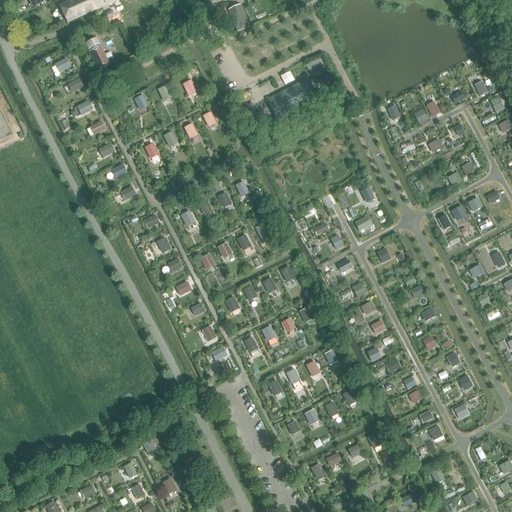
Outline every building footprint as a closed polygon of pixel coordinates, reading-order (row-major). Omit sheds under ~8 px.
[(102,8),(98,0),(72,0),(60,6),(67,23),(102,8)] [(240,6),(229,10),(238,32),(249,27),(240,6)] [(96,39),(85,44),(98,71),(109,65),(96,39)] [(66,60),(55,65),(59,72),(70,67),(66,60)] [(79,80),(68,86),(72,92),(83,87),(79,80)] [(316,100),(308,85),(307,81),(268,101),(278,120),(316,100)] [(190,82),(183,85),(188,96),(195,92),(190,82)] [(482,82),(474,86),(478,93),(485,89),(482,82)] [(165,87),(158,90),(161,95),(164,102),(171,98),(165,87)] [(450,98),(454,105),(464,100),(460,93),(450,98)] [(142,97),(135,100),(140,111),(147,108),(142,97)] [(497,98),(489,102),(495,113),(503,109),(497,98)] [(88,103),(78,108),(81,115),(92,110),(88,103)] [(433,103),(425,107),(431,118),(439,114),(433,103)] [(252,104),(241,109),(248,122),(249,121),(250,121),(255,132),(266,126),(257,108),(255,109),(252,104)] [(400,117),(395,107),(387,111),(392,121),(400,117)] [(211,113),(204,117),(209,127),(216,124),(211,113)] [(414,119),(417,125),(427,120),(423,115),(414,119)] [(493,115),(483,120),(485,124),(496,119),(493,115)] [(508,121),(498,126),(502,134),(511,129),(508,121)] [(101,123),(91,129),(94,136),(105,130),(101,123)] [(192,125),(185,128),(191,139),(198,135),(192,125)] [(464,135),(460,126),(453,129),(457,138),(464,135)] [(277,128),(269,132),(274,144),(281,140),(278,132),(277,128)] [(395,128),(390,130),(395,141),(400,138),(395,128)] [(172,133),(165,137),(170,148),(177,144),(172,133)] [(442,149),(438,141),(427,146),(432,154),(442,149)] [(412,144),(402,149),(404,155),(415,150),(412,144)] [(110,145),(100,151),(103,158),(114,152),(110,145)] [(153,145),(146,148),(151,159),(158,155),(153,145)] [(475,152),(470,155),(477,168),(482,166),(475,152)] [(474,172),(470,163),(461,168),(465,177),(474,172)] [(123,166),(112,172),(116,179),(126,174),(123,166)] [(462,181),(457,173),(447,179),(451,187),(462,181)] [(367,185),(365,180),(358,184),(360,188),(367,185)] [(420,182),(415,184),(419,191),(423,189),(420,182)] [(243,183),(236,187),(241,197),(248,194),(243,183)] [(132,189),(121,194),(125,201),(135,195),(132,189)] [(368,189),(360,193),(365,204),(373,200),(368,189)] [(500,198),(496,192),(487,197),(490,204),(500,198)] [(225,195),(218,198),(224,209),(231,205),(225,195)] [(476,199),(467,204),(471,213),(481,208),(476,199)] [(206,202),(199,205),(205,216),(212,212),(206,202)] [(363,206),(350,212),(353,217),(365,211),(363,206)] [(461,208),(451,213),(455,221),(465,216),(461,208)] [(189,213),(182,216),(187,227),(194,224),(189,213)] [(445,216),(437,220),(443,231),(451,227),(445,216)] [(155,217),(144,222),(148,229),(159,223),(155,217)] [(372,227),(368,218),(356,224),(361,233),(372,227)] [(489,220),(478,226),(481,232),(492,226),(489,220)] [(317,236),(329,230),(326,223),(314,229),(317,236)] [(264,226),(256,229),(262,240),(269,236),(264,226)] [(246,237),(239,240),(244,251),(251,247),(246,237)] [(337,237),(330,241),(335,251),(343,247),(337,237)] [(457,237),(448,241),(450,246),(460,241),(457,237)] [(165,240),(158,243),(163,253),(170,250),(165,240)] [(227,244),(219,248),(225,259),(232,255),(227,244)] [(381,261),(389,256),(386,249),(377,254),(381,261)] [(497,269),(504,265),(498,254),(492,258),(497,269)] [(209,256),(202,259),(207,270),(215,266),(209,256)] [(337,266),(341,273),(352,267),(348,260),(337,266)] [(178,261),(169,265),(173,272),(182,268),(178,261)] [(473,280),(484,274),(479,266),(469,272),(473,280)] [(289,269),(281,272),(287,283),(294,279),(289,269)] [(400,269),(395,272),(398,277),(403,275),(400,269)] [(331,273),(325,276),(331,288),(337,285),(331,273)] [(407,287),(415,282),(412,277),(404,282),(407,287)] [(271,280),(264,283),(269,294),(276,290),(271,280)] [(511,280),(503,286),(507,293),(511,289),(511,280)] [(187,284),(177,289),(180,296),(191,291),(187,284)] [(361,284),(353,288),(357,298),(366,293),(361,284)] [(251,287),(244,291),(250,301),(256,298),(251,287)] [(415,298),(424,294),(420,287),(411,291),(415,298)] [(350,290),(341,295),(344,300),(352,295),(350,290)] [(479,304),(487,300),(485,296),(477,300),(479,304)] [(234,298),(226,302),(232,313),(239,309),(234,298)] [(371,303),(361,308),(364,314),(374,309),(371,303)] [(201,305),(191,309),(195,316),(204,312),(201,305)] [(307,309),(300,312),(306,323),(313,320),(307,309)] [(435,314),(432,309),(421,314),(424,320),(435,314)] [(289,320),(282,324),(287,332),(294,329),(289,320)] [(381,321),(371,327),(374,333),(384,328),(381,321)] [(210,328),(203,331),(208,342),(215,338),(210,328)] [(270,328),(263,331),(268,342),(275,338),(270,328)] [(427,349),(436,344),(431,336),(422,340),(427,349)] [(390,337),(382,341),(385,347),(393,343),(390,337)] [(252,339),(245,342),(250,353),(257,349),(252,339)] [(367,353),(371,361),(380,356),(376,348),(367,353)] [(223,349),(212,354),(216,361),(226,356),(223,349)] [(332,351),(325,355),(330,366),(337,362),(332,351)] [(458,362),(455,354),(447,358),(451,366),(458,362)] [(397,360),(385,366),(388,372),(400,367),(397,360)] [(314,363),(307,366),(312,377),(319,373),(314,363)] [(294,370),(287,374),(293,385),(300,381),(294,370)] [(445,371),(437,375),(440,381),(448,377),(445,371)] [(463,389),(471,385),(468,377),(459,382),(463,389)] [(416,385),(412,378),(404,383),(407,389),(416,385)] [(276,382),(269,385),(275,396),(282,392),(276,382)] [(448,385),(441,388),(444,393),(451,390),(448,385)] [(409,397),(412,402),(423,396),(420,391),(409,397)] [(351,392),(343,395),(349,406),(356,402),(351,392)] [(332,403),(325,407),(331,417),(338,414),(332,403)] [(469,413),(464,405),(455,410),(459,418),(469,413)] [(313,411),(306,415),(311,425),(318,422),(313,411)] [(429,411),(423,415),(427,422),(433,418),(429,411)] [(295,423),(288,427),(292,435),(299,432),(295,423)] [(438,428),(429,432),(433,441),(443,436),(438,428)] [(375,435),(368,438),(374,449),(381,445),(375,435)] [(150,441),(143,444),(147,453),(154,450),(150,441)] [(358,446),(349,451),(352,458),(361,453),(358,446)] [(479,448),(475,450),(481,461),(485,459),(479,448)] [(337,455),(327,460),(330,467),(341,461),(337,455)] [(499,466),(503,474),(511,469),(511,466),(509,461),(499,466)] [(131,465),(124,468),(129,479),(136,475),(131,465)] [(319,466),(312,470),(317,480),(324,477),(319,466)] [(435,483),(444,478),(439,469),(430,474),(435,483)] [(170,480),(163,483),(168,494),(176,490),(170,480)] [(505,494),(510,491),(506,483),(500,486),(505,494)] [(91,486),(81,491),(85,498),(95,493),(91,486)] [(140,486),(132,490),(137,500),(144,496),(140,486)] [(473,493),(463,498),(466,506),(476,500),(473,493)] [(412,495),(401,500),(404,507),(416,501),(412,495)]
